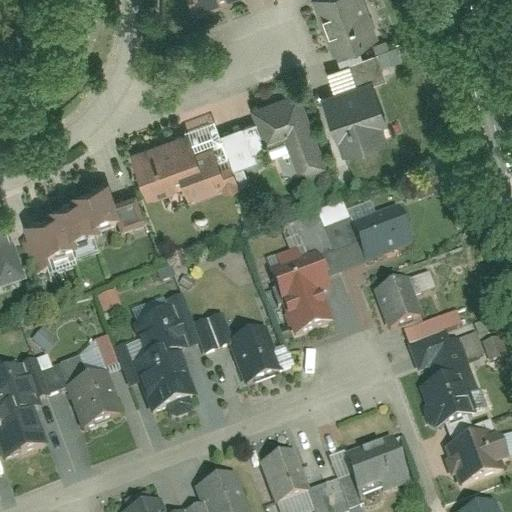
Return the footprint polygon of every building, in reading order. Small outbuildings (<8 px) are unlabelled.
[(315,0),(333,49),(377,33),(365,0),(315,0)] [(350,59),(357,80),(373,75),(385,70),(378,49),(350,59)] [(357,80),(323,93),(344,152),(385,137),(381,124),(389,121),(373,75),(357,80)] [(256,117),(264,138),(284,131),(300,174),(329,164),(300,86),(251,104),(256,117)] [(256,117),(243,122),(252,148),(266,143),(264,138),(256,117)] [(230,158),(232,165),(256,157),(252,148),(243,122),(220,131),(230,158)] [(188,127),(131,148),(149,196),(183,183),(187,196),(223,183),(225,189),(239,184),(232,165),(230,158),(220,162),(212,141),(195,147),(188,127)] [(75,196),(89,236),(124,224),(115,198),(107,178),(73,190),(75,196)] [(135,191),(115,198),(124,224),(128,235),(149,228),(135,191)] [(53,210),(68,251),(91,242),(89,236),(75,196),(51,204),(53,210)] [(342,273),(367,264),(352,226),(344,203),(319,213),(342,273)] [(352,226),(367,264),(414,246),(399,208),(352,226)] [(53,210),(22,220),(29,238),(39,266),(69,255),(68,251),(53,210)] [(342,273),(319,213),(281,227),(290,252),(298,249),(303,260),(317,255),(326,279),(342,273)] [(0,217),(0,291),(26,282),(3,216),(0,217)] [(39,266),(29,238),(20,241),(33,275),(41,272),(39,266)] [(326,279),(317,255),(303,260),(298,249),(290,252),(276,257),(280,268),(268,273),(293,339),(334,324),(323,295),(331,292),(326,279)] [(387,330),(422,318),(408,280),(374,292),(387,330)] [(105,316),(123,309),(116,289),(97,296),(105,316)] [(186,351),(201,345),(195,328),(184,298),(168,304),(171,312),(186,351)] [(179,353),(186,351),(171,312),(134,325),(140,341),(116,350),(121,363),(130,389),(140,385),(151,414),(196,398),(179,353)] [(404,332),(410,349),(447,336),(463,330),(457,313),(404,332)] [(205,356),(232,346),(230,342),(221,318),(195,328),(201,345),(205,356)] [(232,346),(247,387),(284,373),(267,329),(230,342),(232,346)] [(106,368),(121,363),(116,350),(110,335),(96,340),(106,368)] [(419,391),(433,433),(474,418),(466,396),(478,392),(460,342),(450,345),(447,336),(410,349),(420,376),(436,370),(440,384),(419,391)] [(65,388),(88,380),(80,360),(42,374),(50,394),(65,388)] [(34,400),(50,394),(42,374),(37,361),(22,366),(34,400)] [(51,444),(22,366),(0,374),(0,451),(4,461),(51,444)] [(123,417),(107,373),(88,380),(65,388),(82,432),(123,417)] [(488,433),(445,449),(449,460),(445,462),(451,479),(455,477),(459,487),(503,471),(501,466),(508,463),(498,438),(491,440),(488,433)] [(344,456),(361,500),(408,482),(392,438),(344,456)] [(295,452),(258,465),(273,505),(310,492),(295,452)] [(338,481),(349,511),(363,506),(361,500),(344,456),(343,452),(329,457),(338,481)] [(206,511),(250,511),(236,474),(197,488),(204,506),(206,511)] [(324,487),(333,511),(347,511),(349,511),(338,481),(324,487)] [(333,511),(324,487),(310,492),(317,511),(333,511)] [(501,511),(497,501),(467,511),(501,511)] [(162,511),(159,502),(132,511),(162,511)]
